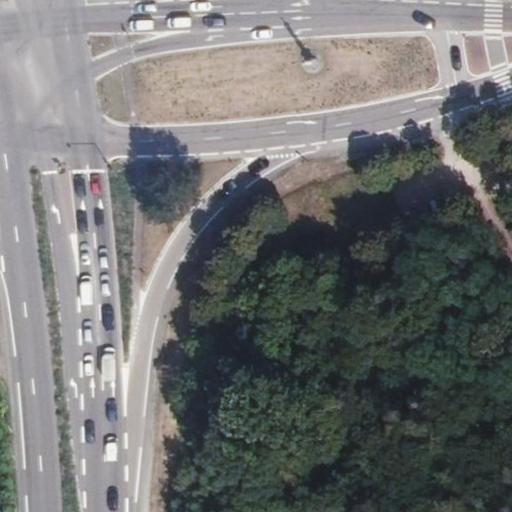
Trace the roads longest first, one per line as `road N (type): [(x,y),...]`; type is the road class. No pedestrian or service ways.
road 1 (primary): [(118,511),(162,280),(225,195),(314,130)]
road 2 (primary): [(97,511),(44,142)]
road 3 (primary): [(106,511),(84,144)]
road 4 (unknown): [(328,511),(366,380),(511,241)]
road 5 (primary): [(363,13),(65,17)]
road 6 (primary): [(363,13),(167,39),(75,77)]
road 7 (primary): [(84,144),(314,130)]
road 8 (primary): [(314,130),(511,79)]
road 9 (primary): [(24,309),(43,511)]
road 10 (primary): [(3,136),(24,309)]
road 11 (primary): [(511,17),(363,13)]
road 12 (track): [(511,234),(481,180),(456,98)]
